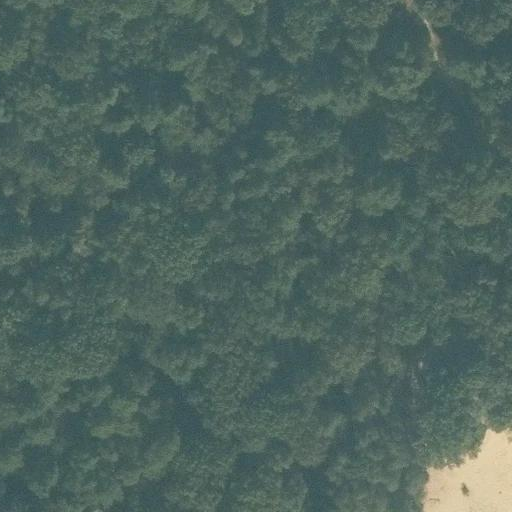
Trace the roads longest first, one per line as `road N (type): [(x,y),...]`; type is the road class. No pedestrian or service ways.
road 1 (track): [(400,382),(358,413),(305,432),(246,428),(196,410)]
road 2 (track): [(196,410),(166,370),(113,352),(0,338)]
road 3 (track): [(511,242),(400,382)]
road 4 (track): [(400,382),(376,511)]
